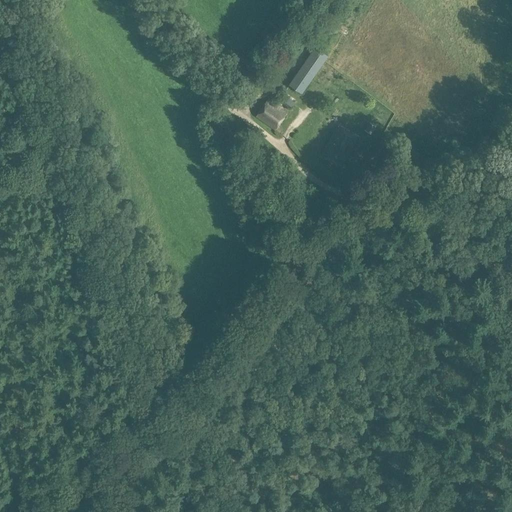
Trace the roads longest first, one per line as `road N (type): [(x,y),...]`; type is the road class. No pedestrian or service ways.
road 1 (track): [(129,0),(155,42),(195,80),(327,184),(359,197),(475,190),(511,160)]
road 2 (track): [(110,511),(129,436),(27,493)]
road 3 (track): [(129,436),(211,366),(197,328)]
